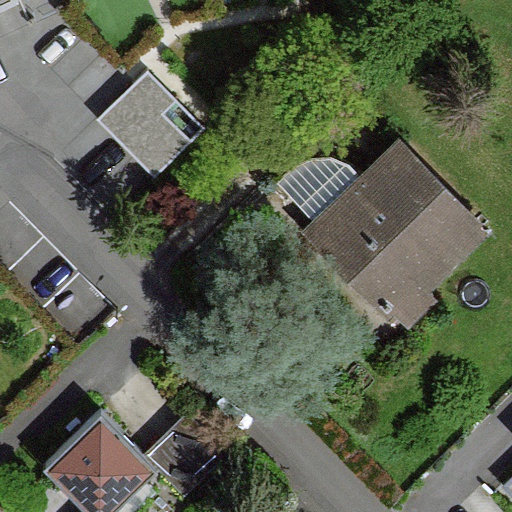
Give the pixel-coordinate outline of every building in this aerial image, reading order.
[(193,136),(136,80),(106,110),(163,167),(193,136)] [(319,219),(312,227),(390,307),(417,281),(423,288),(486,227),(401,140),(365,175),(319,219)] [(281,182),(319,219),(365,175),(342,158),(318,155),(299,164),(281,182)] [(186,404),(142,449),(160,466),(183,488),(227,443),(186,404)] [(104,408),(47,462),(87,504),(94,511),(111,511),(160,466),(142,449),(104,408)]
